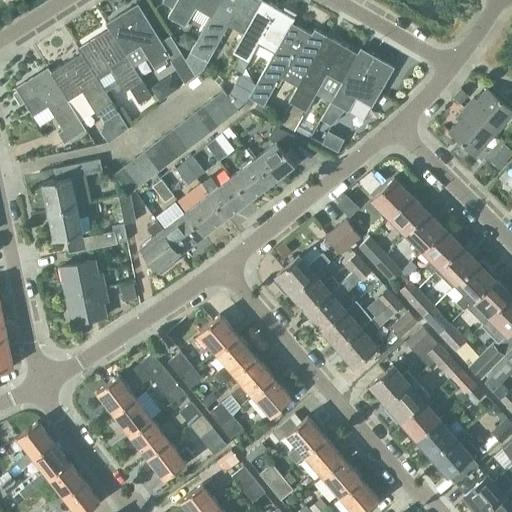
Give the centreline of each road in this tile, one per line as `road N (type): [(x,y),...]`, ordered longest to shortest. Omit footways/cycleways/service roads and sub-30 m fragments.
road 1 (residential): [(223,266),(436,511)]
road 2 (residential): [(223,266),(396,126)]
road 3 (residential): [(41,386),(223,266)]
road 4 (residential): [(41,386),(0,207)]
road 5 (residential): [(511,243),(396,126)]
road 6 (residential): [(135,511),(41,386)]
road 7 (residential): [(453,67),(335,0)]
